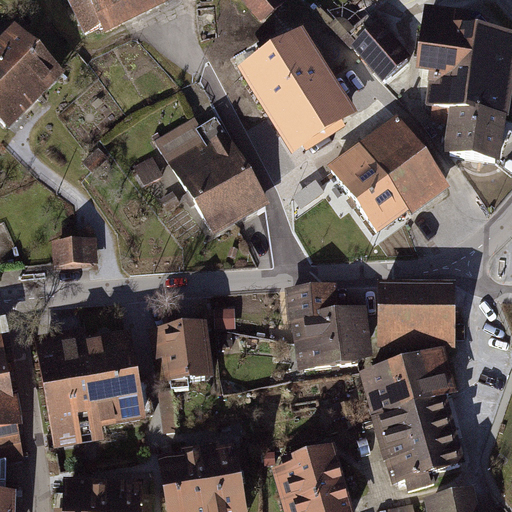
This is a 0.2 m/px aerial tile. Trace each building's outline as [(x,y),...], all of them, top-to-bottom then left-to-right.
[(58,0),(83,49),(101,40),(104,45),(167,13),(162,3),(169,0),(58,0)] [(240,4),(261,28),(286,7),(280,0),(245,0),(240,4)] [(434,86),(439,86),(459,89),(462,72),(510,80),(511,65),(511,41),(458,33),(460,16),(430,12),(421,68),(436,71),(434,86)] [(357,45),(354,47),(386,84),(409,64),(368,18),(348,35),(357,45)] [(0,125),(11,136),(67,80),(16,30),(0,46),(0,125)] [(292,40),(250,66),(301,147),(343,121),(292,40)] [(435,111),(502,120),(504,122),(510,80),(462,72),(459,89),(439,86),(435,111)] [(495,163),(502,120),(435,111),(436,115),(456,118),(450,157),(495,163)] [(195,121),(180,130),(239,226),(267,209),(215,123),(202,131),(195,121)] [(399,121),(330,170),(380,240),(449,190),(399,121)] [(212,243),(239,226),(180,130),(153,146),(212,243)] [(111,165),(98,152),(86,163),(99,177),(111,165)] [(152,161),(136,168),(144,185),(160,177),(152,161)] [(172,195),(162,201),(168,211),(179,204),(172,195)] [(97,240),(52,242),(54,272),(94,269),(94,265),(99,265),(97,240)] [(454,287),(376,288),(376,352),(454,352),(454,287)] [(334,289),(284,295),(288,324),(292,323),(338,318),(334,289)] [(233,312),(215,312),(216,330),(234,329),(233,312)] [(366,314),(338,318),(292,323),(299,374),(372,365),(366,314)] [(209,327),(150,334),(156,387),(216,380),(209,327)] [(83,332),(59,336),(77,445),(102,441),(101,432),(85,343),(83,332)] [(59,336),(34,340),(53,449),(77,445),(59,336)] [(130,336),(85,343),(101,432),(145,425),(130,336)] [(0,463),(5,463),(21,460),(0,343),(0,463)] [(359,381),(366,403),(452,377),(445,356),(359,381)] [(366,403),(372,423),(446,401),(458,398),(452,377),(366,403)] [(372,423),(391,487),(405,483),(408,495),(442,485),(438,473),(465,466),(446,401),(372,423)] [(222,445),(212,446),(223,511),(250,511),(240,450),(224,452),(222,445)] [(185,451),(187,459),(195,511),(223,511),(212,446),(185,451)] [(289,468),(270,474),(281,511),(352,511),(333,449),(288,463),(289,468)] [(195,511),(187,459),(162,463),(169,511),(195,511)] [(0,511),(12,511),(12,497),(5,497),(5,463),(0,463),(0,511)] [(83,511),(84,482),(64,482),(63,511),(83,511)] [(103,511),(104,482),(84,482),(83,511),(103,511)] [(123,511),(124,483),(104,482),(103,511),(123,511)] [(143,511),(144,483),(124,483),(123,511),(143,511)] [(475,511),(474,501),(424,511),(475,511)]
